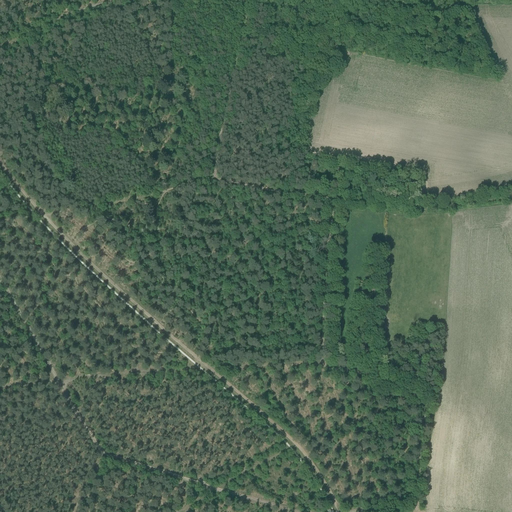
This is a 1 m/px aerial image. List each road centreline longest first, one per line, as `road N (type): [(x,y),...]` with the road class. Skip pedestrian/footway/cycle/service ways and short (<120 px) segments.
road 1 (track): [(338,511),(298,450),(72,246),(0,161)]
road 2 (track): [(413,511),(420,400),(350,367),(203,364)]
road 3 (track): [(57,377),(89,437),(115,457),(293,511)]
road 4 (track): [(330,198),(412,208),(511,195)]
road 5 (track): [(246,0),(213,178)]
road 6 (track): [(317,364),(330,198)]
road 7 (track): [(57,377),(203,364)]
road 8 (track): [(163,189),(35,214)]
road 9 (track): [(290,442),(181,511)]
